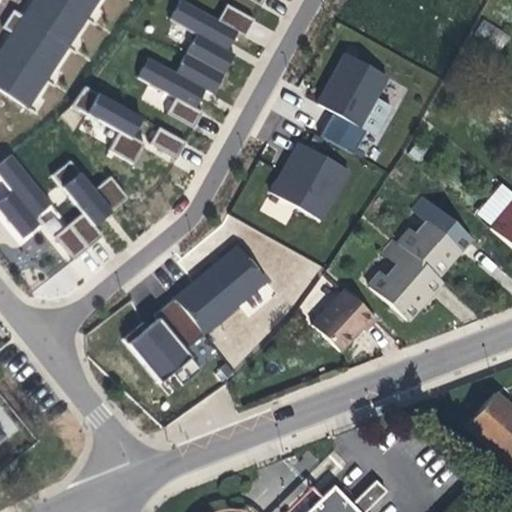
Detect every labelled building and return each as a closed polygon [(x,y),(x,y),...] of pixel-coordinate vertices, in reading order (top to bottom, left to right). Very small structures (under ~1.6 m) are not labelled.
[(0,91),(25,108),(95,0),(43,0),(40,6),(33,1),(22,17),(12,11),(1,27),(12,34),(1,49),(8,54),(0,66),(0,91)] [(216,20),(180,0),(178,0),(168,19),(194,34),(184,54),(221,74),(233,54),(226,50),(230,41),(235,32),(243,36),(252,20),(225,5),(216,20)] [(499,50),(508,35),(482,20),(473,34),(499,50)] [(221,74),(184,54),(174,72),(147,58),(136,78),(173,99),(165,114),(191,128),(200,112),(193,108),(197,101),(203,90),(210,94),(221,74)] [(385,76),(344,54),(328,82),(316,104),(331,113),(318,136),(350,154),(363,131),(373,136),(389,106),(373,97),(385,76)] [(83,86),(69,106),(117,132),(106,151),(131,164),(138,153),(143,144),(129,136),(139,118),(83,86)] [(175,158),(183,143),(157,128),(148,143),(175,158)] [(347,170),(297,143),(289,157),(293,160),(285,174),(280,172),(269,193),(319,221),(347,170)] [(50,204),(9,155),(0,161),(0,180),(9,193),(0,199),(0,214),(20,239),(38,224),(32,218),(50,204)] [(293,160),(289,157),(285,163),(280,172),(285,174),(293,160)] [(126,198),(108,177),(92,190),(68,161),(49,176),(80,214),(67,225),(86,248),(100,236),(92,226),(104,215),(126,198)] [(409,230),(397,244),(435,277),(453,257),(469,238),(423,197),(411,210),(425,222),(414,234),(409,230)] [(511,201),(489,229),(511,248),(511,201)] [(67,225),(53,236),(72,260),(86,248),(67,225)] [(435,277),(397,244),(393,240),(382,254),(395,265),(385,277),(380,273),(368,287),(405,320),(423,300),(440,281),(435,277)] [(205,272),(172,299),(203,335),(266,281),(236,246),(205,272)] [(375,319),(344,290),(311,326),(339,352),(353,337),(360,329),(363,332),(375,319)] [(203,335),(172,299),(153,315),(156,319),(161,325),(151,333),(146,327),(142,322),(121,339),(157,383),(170,373),(181,385),(199,370),(183,351),(203,335)] [(161,325),(156,319),(151,322),(146,327),(151,333),(161,325)] [(511,409),(493,393),(463,427),(511,470),(511,409)] [(378,480),(354,498),(363,510),(387,492),(378,480)] [(357,511),(332,486),(304,511),(357,511)]
